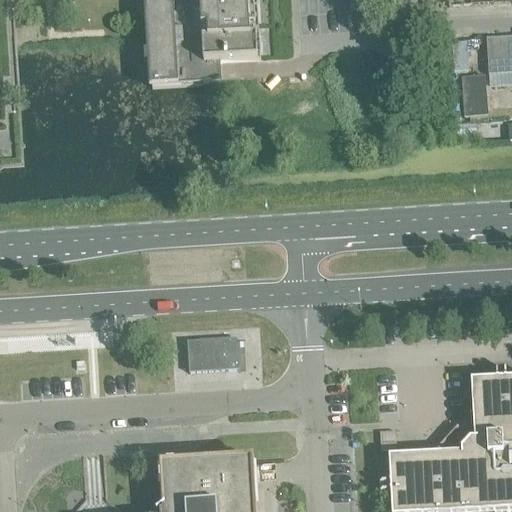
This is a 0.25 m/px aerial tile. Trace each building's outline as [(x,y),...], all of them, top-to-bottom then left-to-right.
[(146,0),(151,89),(221,84),(220,65),(260,62),(256,0),(146,0)] [(511,37),(486,39),(488,76),(496,76),(496,74),(511,72),(511,37)] [(466,45),(451,46),(453,75),(468,74),(466,45)] [(469,80),(461,80),(464,120),(471,119),(487,118),(484,79),(469,80)] [(187,345),(189,376),(238,373),(236,342),(187,345)] [(511,511),(511,382),(506,382),(505,372),(495,373),(496,383),(495,383),(471,384),(474,442),(469,442),(458,432),(458,431),(457,430),(455,432),(456,433),(449,440),(439,450),(440,458),(389,461),(390,486),(389,486),(379,487),(380,496),(390,496),(391,511),(511,511)] [(379,434),(380,454),(396,453),(395,433),(379,434)] [(255,511),(252,463),(160,468),(162,511),(255,511)]
